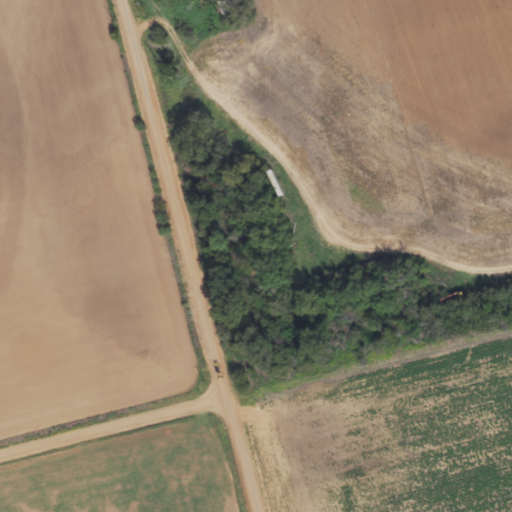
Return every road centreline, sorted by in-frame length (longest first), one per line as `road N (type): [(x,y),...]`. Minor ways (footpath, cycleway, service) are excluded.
road 1 (residential): [(253,511),(124,0)]
road 2 (residential): [(0,451),(224,394)]
